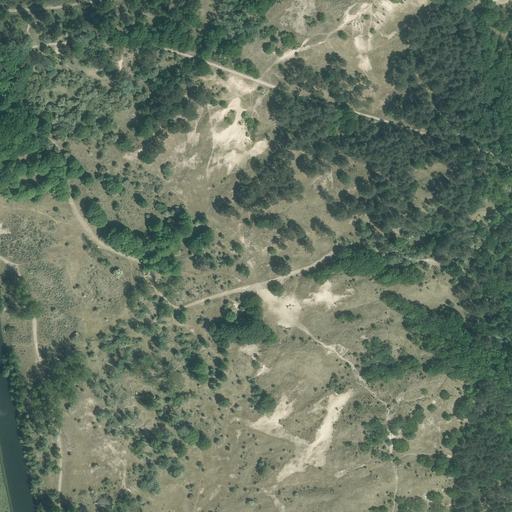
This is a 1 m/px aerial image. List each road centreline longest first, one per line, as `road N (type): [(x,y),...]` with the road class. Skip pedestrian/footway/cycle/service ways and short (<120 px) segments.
road 1 (track): [(0,50),(120,32),(511,159)]
road 2 (track): [(59,511),(61,451),(33,305),(23,275),(0,258)]
